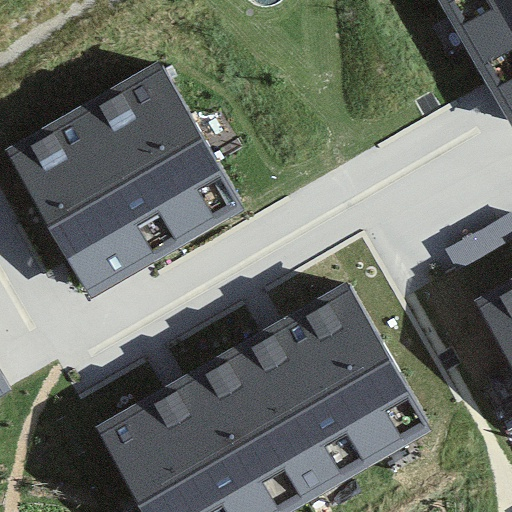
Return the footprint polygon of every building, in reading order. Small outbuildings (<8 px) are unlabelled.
[(511,0),(448,0),(493,79),(511,113),(511,0)] [(158,73),(13,154),(71,258),(92,296),(238,216),(212,170),(184,119),(158,73)] [(459,270),(511,241),(511,217),(449,251),(453,259),(459,270)] [(349,299),(105,441),(147,511),(290,511),(427,433),(349,299)] [(511,299),(486,314),(511,359),(511,299)]
